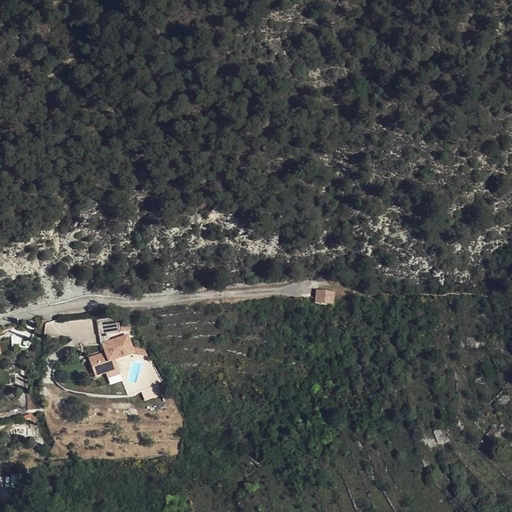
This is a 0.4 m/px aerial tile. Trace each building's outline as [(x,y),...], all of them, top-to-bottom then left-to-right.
[(335,290),(318,288),(316,301),(333,303),(335,290)] [(101,316),(102,333),(110,332),(122,332),(121,315),(101,316)] [(102,343),(105,342),(111,341),(110,332),(102,333),(102,343)] [(109,372),(121,368),(118,358),(136,353),(134,347),(131,335),(111,341),(105,342),(108,351),(91,356),(96,375),(109,372)] [(134,347),(136,353),(149,355),(147,349),(145,348),(140,347),(134,347)] [(123,373),(121,368),(109,372),(110,377),(123,373)] [(137,386),(127,389),(129,396),(139,393),(137,386)] [(499,425),(489,414),(481,422),(491,433),(499,425)] [(181,493),(173,493),(172,505),(180,505),(181,493)] [(188,507),(190,495),(183,494),(181,493),(180,505),(188,507)]
